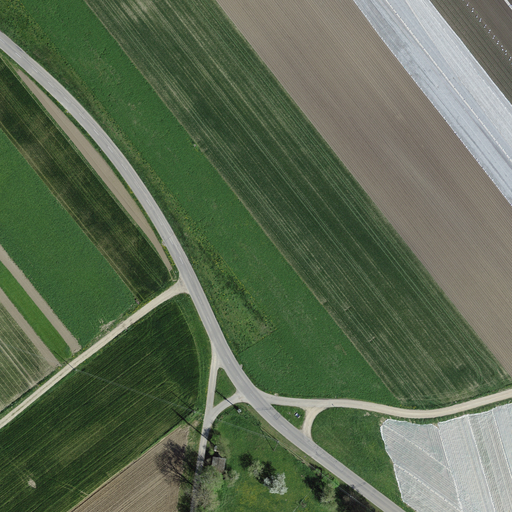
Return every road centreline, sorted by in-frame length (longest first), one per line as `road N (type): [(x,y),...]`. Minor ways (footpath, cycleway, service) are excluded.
road 1 (tertiary): [(0,43),(99,134),(189,272),(216,333)]
road 2 (track): [(511,393),(414,414),(254,399)]
road 3 (track): [(0,423),(189,272)]
road 4 (tertiary): [(254,399),(399,511)]
